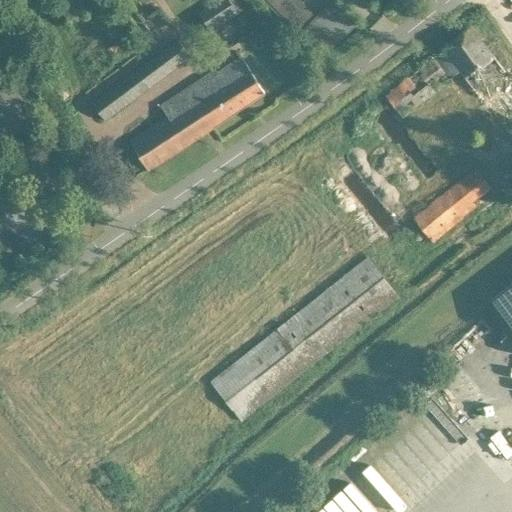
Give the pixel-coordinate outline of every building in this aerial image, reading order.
[(51,0),(68,20),(85,6),(80,0),(51,0)] [(215,0),(197,12),(210,32),(237,14),(227,0),(215,0)] [(0,33),(0,46),(9,61),(25,52),(10,28),(0,33)] [(457,58),(511,148),(511,75),(489,38),(457,58)] [(92,103),(105,120),(191,56),(178,39),(92,103)] [(148,171),(265,93),(254,77),(243,60),(240,59),(207,81),(162,110),(167,118),(129,142),(137,154),(148,171)] [(0,141),(35,120),(11,82),(0,88),(0,141)] [(435,240),(498,190),(478,165),(416,215),(435,240)] [(375,256),(247,348),(262,369),(390,278),(375,256)] [(409,421),(436,462),(449,454),(422,413),(409,421)] [(511,441),(502,429),(492,437),(509,458),(511,455),(511,441)] [(380,511),(411,511),(427,498),(383,452),(352,482),(380,511)] [(349,511),(336,497),(318,511),(349,511)]
